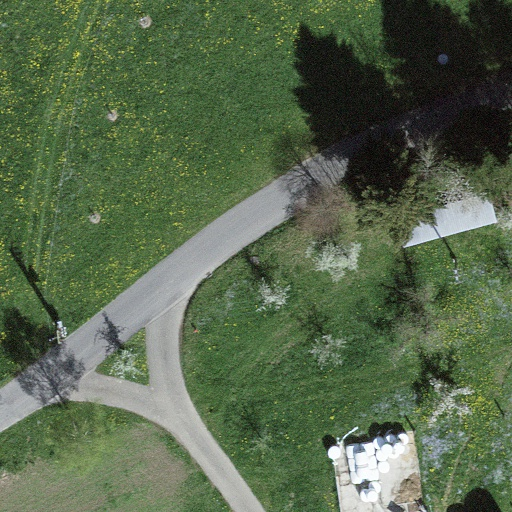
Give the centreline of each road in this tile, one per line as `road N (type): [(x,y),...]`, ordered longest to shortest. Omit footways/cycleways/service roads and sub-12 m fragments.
road 1 (track): [(511,94),(410,127),(280,197),(0,409)]
road 2 (track): [(244,511),(172,404),(114,386),(48,379)]
